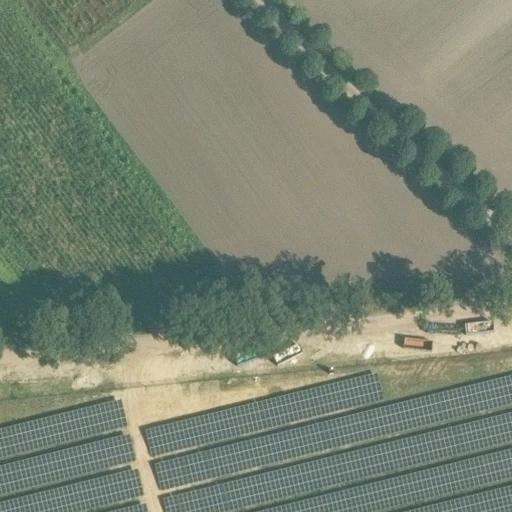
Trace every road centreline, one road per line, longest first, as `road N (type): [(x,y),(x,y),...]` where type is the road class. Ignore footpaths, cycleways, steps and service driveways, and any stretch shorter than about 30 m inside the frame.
road 1 (track): [(0,356),(511,307)]
road 2 (unclassified): [(511,231),(281,0)]
